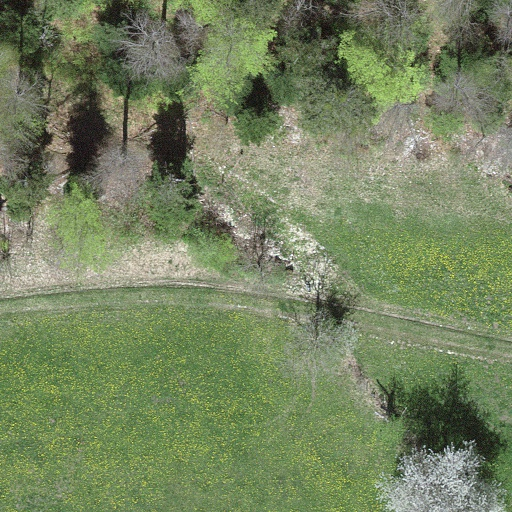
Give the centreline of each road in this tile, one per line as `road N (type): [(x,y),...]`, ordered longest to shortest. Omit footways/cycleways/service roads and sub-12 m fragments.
road 1 (track): [(511,352),(232,301),(0,313)]
road 2 (track): [(0,56),(193,158),(258,209),(339,321)]
